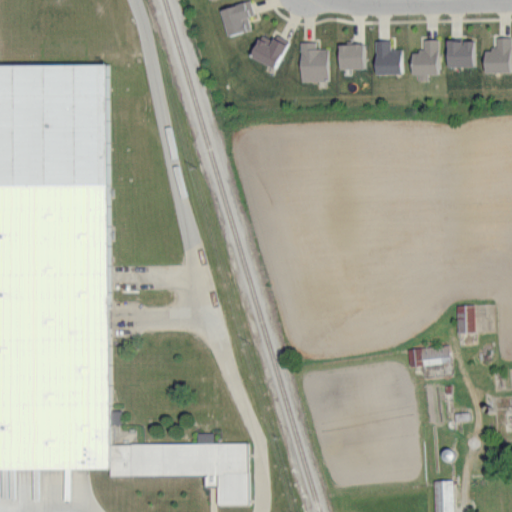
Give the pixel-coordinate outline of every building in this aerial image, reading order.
[(253,13),(248,0),(241,0),(218,8),(227,34),(250,27),(246,16),(253,13)] [(287,38),(274,32),(271,38),(259,32),(249,54),(274,66),(287,38)] [(510,35),(495,36),(495,47),(483,47),(484,70),(511,70),(510,35)] [(437,37),(422,38),(423,49),(411,49),(411,76),(428,76),(428,72),(438,72),(437,37)] [(375,72),(401,72),(401,47),(390,48),(389,38),(374,39),(375,72)] [(475,64),(474,38),(446,39),(447,65),(475,64)] [(327,80),(327,47),(315,47),(315,40),(300,40),(299,79),(327,80)] [(363,66),(363,41),(338,42),(338,67),(363,66)] [(0,468),(0,63),(108,63),(112,444),(249,443),(250,507),(220,507),(220,485),(211,485),(210,472),(113,473),(113,467),(88,468),(0,468)] [(455,303),(456,331),(474,330),(473,303),(455,303)] [(408,364),(449,362),(448,345),(407,346),(408,364)] [(453,511),(452,479),(433,479),(433,511),(453,511)]
